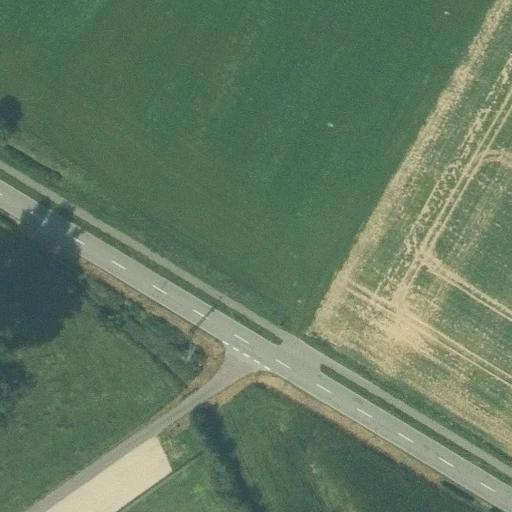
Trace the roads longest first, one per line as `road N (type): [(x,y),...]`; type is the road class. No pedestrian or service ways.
road 1 (tertiary): [(250,347),(511,502)]
road 2 (tertiary): [(0,196),(250,347)]
road 3 (residential): [(34,511),(218,383),(250,347)]
